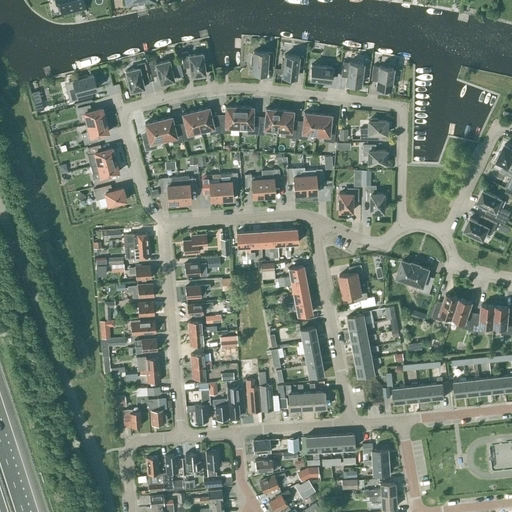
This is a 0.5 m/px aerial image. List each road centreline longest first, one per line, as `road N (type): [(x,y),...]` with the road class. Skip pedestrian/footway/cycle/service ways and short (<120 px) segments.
road 1 (residential): [(163,223),(143,202),(122,112),(200,89),(247,87),(398,108),(404,225)]
road 2 (unclassified): [(109,511),(0,208)]
road 3 (residential): [(181,437),(163,223)]
road 4 (residential): [(350,424),(316,238),(320,221)]
road 5 (residential): [(320,221),(294,214),(163,223)]
road 6 (residential): [(441,234),(492,129),(511,128)]
road 7 (residential): [(131,511),(126,449),(181,437)]
